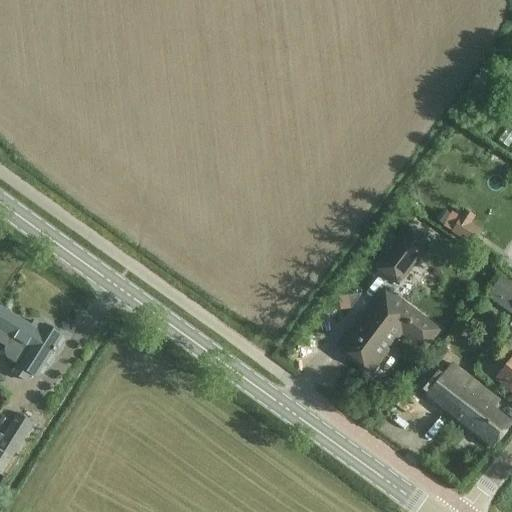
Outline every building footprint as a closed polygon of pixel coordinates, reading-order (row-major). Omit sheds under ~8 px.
[(511,128),(508,126),(497,141),(508,148),(511,142),(511,128)] [(465,210),(451,233),(472,246),(482,231),(471,224),(475,217),(465,210)] [(405,230),(374,272),(396,288),(427,246),(405,230)] [(511,284),(502,277),(487,298),(511,315),(511,284)] [(424,350),(436,334),(438,331),(383,290),(340,349),(368,370),(398,330),(424,350)] [(0,309),(0,344),(5,347),(4,349),(7,359),(19,366),(13,375),(27,384),(32,375),(36,377),(62,337),(44,326),(40,332),(1,308),(0,309)] [(511,360),(496,383),(511,395),(511,360)] [(452,365),(427,396),(493,448),(511,425),(493,410),(499,402),(452,365)] [(34,424),(18,414),(4,405),(0,410),(0,475),(1,475),(11,460),(34,424)]
